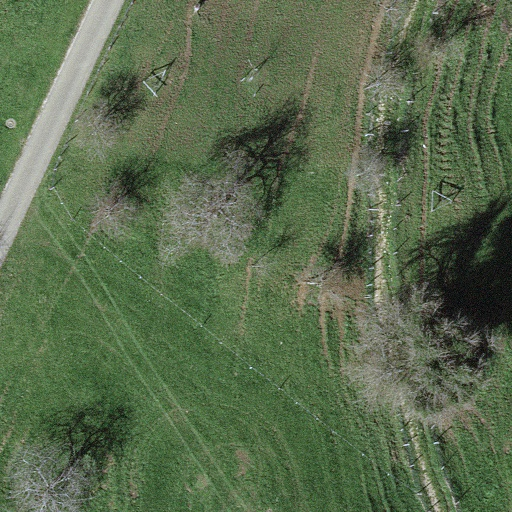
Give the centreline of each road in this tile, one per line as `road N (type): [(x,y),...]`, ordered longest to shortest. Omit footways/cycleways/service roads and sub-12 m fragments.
road 1 (track): [(414,0),(383,100),(379,338),(432,511)]
road 2 (track): [(98,0),(0,212)]
